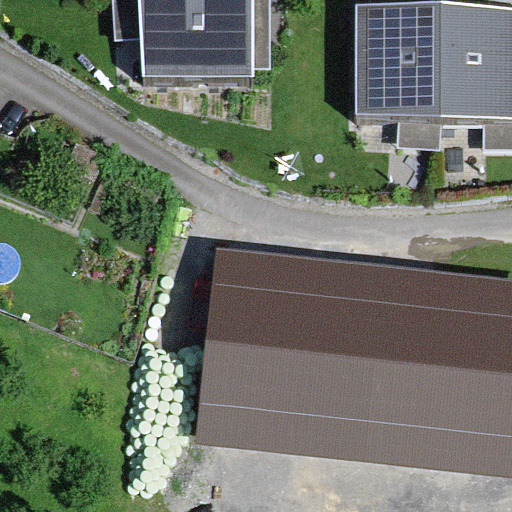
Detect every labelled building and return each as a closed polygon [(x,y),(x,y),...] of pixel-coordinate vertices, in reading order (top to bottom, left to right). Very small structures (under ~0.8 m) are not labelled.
[(140,0),(141,8),(252,7),(252,0),(140,0)] [(141,8),(142,93),(253,91),(252,7),(141,8)] [(441,21),(356,21),(355,134),(440,135),(441,21)] [(511,21),(441,21),(440,135),(511,135),(511,21)] [(511,410),(511,302),(232,270),(211,447),(504,482),(511,410)] [(249,511),(256,485),(188,471),(178,511),(249,511)]
